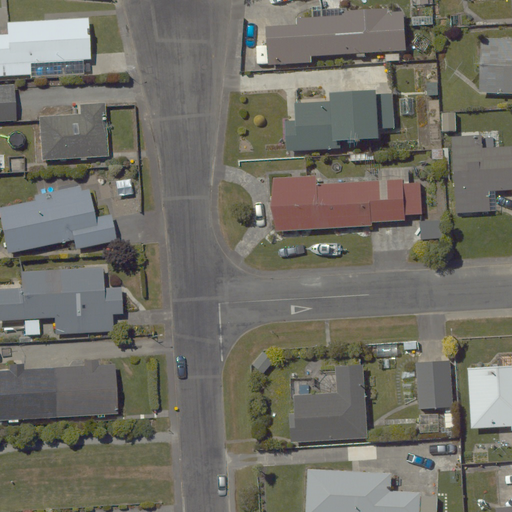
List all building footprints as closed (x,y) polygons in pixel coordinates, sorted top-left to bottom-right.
[(323,16),(267,19),(269,62),(315,60),(315,51),(380,47),(381,61),(408,60),(404,2),(322,7),(323,16)] [(6,32),(0,32),(0,78),(128,73),(128,58),(89,60),(87,18),(6,22),(6,32)] [(511,31),(483,30),(480,87),(511,88),(511,31)] [(0,122),(16,121),(13,83),(0,84),(0,122)] [(284,131),(284,148),(363,146),(363,134),(380,133),(380,127),(398,127),(397,92),(376,92),(376,83),(332,84),(332,97),(324,97),(324,88),(293,88),(294,115),(279,115),(280,131),(284,131)] [(80,113),(39,114),(40,158),(106,157),(105,99),(79,100),(80,113)] [(481,130),(453,131),(458,209),(488,207),(487,185),(511,183),(511,140),(482,143),(481,130)] [(319,170),(270,172),(273,226),(372,223),(372,218),(406,216),(405,211),(429,210),(428,185),(420,185),(420,177),(402,178),(401,174),(319,177),(319,170)] [(87,185),(0,203),(0,218),(7,251),(68,238),(71,249),(119,239),(113,211),(94,215),(87,185)] [(21,284),(0,285),(0,317),(22,317),(23,332),(41,331),(41,316),(55,316),(55,331),(113,328),(112,310),(122,310),(121,284),(108,285),(107,265),(20,269),(21,284)] [(451,356),(416,357),(417,406),(451,405),(451,399),(458,399),(458,366),(451,366),(451,356)] [(295,406),(289,407),(290,438),(369,434),(364,358),(332,360),(334,384),(309,386),(309,377),(289,379),(290,396),(294,396),(295,406)] [(511,359),(468,361),(469,423),(509,422),(509,423),(509,424),(510,424),(510,425),(510,426),(511,426),(511,427),(511,426),(511,359)] [(53,371),(0,372),(0,415),(5,416),(6,422),(19,422),(19,417),(117,415),(116,361),(53,363),(53,371)] [(393,464),(308,462),(306,511),(421,511),(422,486),(392,485),(393,464)] [(511,511),(511,502),(495,503),(495,511),(511,511)]
